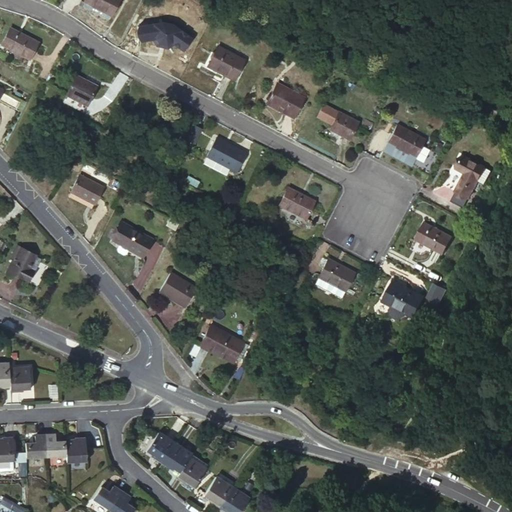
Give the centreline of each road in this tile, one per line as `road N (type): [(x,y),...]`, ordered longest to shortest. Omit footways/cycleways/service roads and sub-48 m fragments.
road 1 (residential): [(1,0),(33,10),(108,59),(396,208)]
road 2 (residential): [(143,379),(150,340),(0,165)]
road 3 (tertiary): [(349,454),(277,408),(189,400)]
road 4 (tertiary): [(189,400),(214,419),(298,448),(349,454)]
road 5 (tertiary): [(0,315),(143,379)]
road 6 (tertiary): [(349,454),(398,465),(488,511)]
road 7 (unclassified): [(108,411),(113,456),(172,511)]
